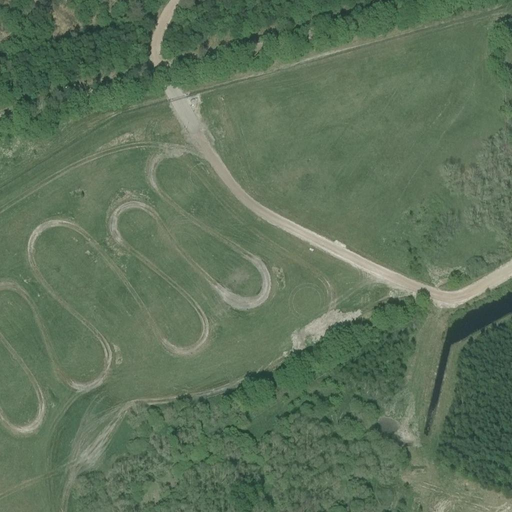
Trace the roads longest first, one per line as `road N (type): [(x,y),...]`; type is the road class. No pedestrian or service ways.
road 1 (track): [(511,267),(454,299),(432,298),(264,217),(235,194),(160,74),(154,38),(177,0)]
road 2 (unknown): [(0,107),(368,0)]
